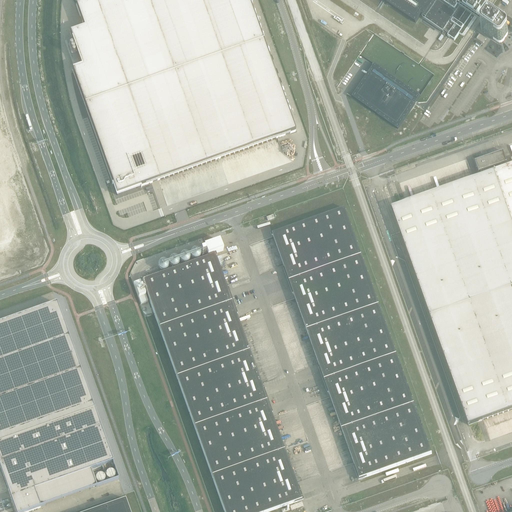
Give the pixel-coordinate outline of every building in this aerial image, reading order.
[(81,29),(70,33),(72,39),(71,39),(81,67),(72,70),(117,195),(158,181),(277,138),(296,132),(248,0),(90,0),(73,6),(81,29)] [(476,15),(486,0),(381,0),(382,0),(383,1),(384,2),(415,23),(421,15),(422,16),(422,17),(422,18),(423,19),(424,20),(443,32),(444,31),(445,31),(449,34),(447,36),(451,39),(454,41),(459,34),(462,36),(475,18),(476,15)] [(497,13),(495,11),(492,16),(499,20),(502,16),(504,12),(499,9),(497,13)] [(475,18),(484,24),(485,21),(476,15),(475,18)] [(502,27),(491,20),(491,19),(490,19),(489,19),(488,19),(487,19),(487,20),(486,20),(486,21),(485,21),(484,24),(481,27),(481,28),(481,29),(481,30),(481,31),(482,31),(482,32),(483,32),(493,39),(498,42),(499,43),(500,43),(501,43),(501,42),(502,42),(503,41),(507,35),(507,34),(507,33),(507,32),(507,31),(506,30),(501,27),(502,27)] [(476,39),(483,43),(486,39),(479,34),(476,39)] [(415,105),(420,97),(420,96),(373,65),(351,97),(398,129),(415,105)] [(511,165),(506,168),(505,163),(507,163),(503,152),(475,162),(479,172),(480,172),(482,176),(406,203),(402,205),(401,203),(396,205),(397,207),(392,208),(395,217),(460,403),(468,426),(511,410),(511,165)] [(432,454),(380,307),(345,209),(280,232),(279,231),(271,234),(272,237),(273,237),(285,269),(284,270),(293,295),(294,295),(320,368),(319,368),(328,394),(329,394),(355,467),(354,467),(359,481),(367,478),(367,477),(432,454)] [(263,388),(262,389),(261,385),(249,353),(237,319),(236,315),(237,315),(228,290),(227,290),(226,286),(219,268),(220,268),(215,254),(207,257),(207,258),(142,281),(160,330),(177,379),(194,428),(212,477),(224,511),(268,511),(294,503),(295,504),(303,501),(298,487),(297,487),(296,484),(284,451),(272,418),(271,414),(272,414),(263,388)] [(140,305),(148,303),(144,286),(136,288),(140,305)] [(0,467),(15,511),(28,511),(41,508),(40,507),(36,496),(34,491),(46,487),(90,471),(102,467),(112,463),(113,463),(57,303),(0,323),(0,467)] [(114,468),(112,463),(102,467),(104,472),(114,468)] [(34,491),(36,496),(43,494),(48,492),(46,487),(34,491)] [(129,511),(125,500),(90,511),(129,511)]
